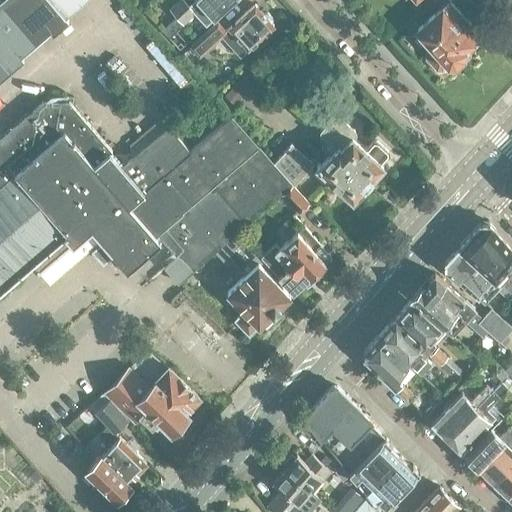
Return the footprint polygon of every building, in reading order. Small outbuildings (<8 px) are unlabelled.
[(0,0),(0,58),(10,70),(25,57),(22,54),(37,42),(0,0)] [(51,0),(0,0),(37,42),(52,29),(54,32),(69,20),(51,0)] [(51,0),(69,20),(70,19),(67,16),(85,0),(51,0)] [(177,16),(178,15),(194,0),(192,0),(189,3),(186,0),(177,0),(169,7),(177,16)] [(185,22),(196,12),(207,24),(233,0),(194,0),(178,15),(185,22)] [(418,29),(434,46),(427,52),(428,57),(439,68),(443,69),(450,63),(457,63),(464,55),(465,49),(481,34),(451,0),(436,0),(442,7),(418,29)] [(256,4),(222,35),(240,55),(274,24),(256,4)] [(191,45),(200,56),(227,30),(218,21),(191,45)] [(170,22),(162,29),(169,37),(177,30),(170,22)] [(0,58),(0,78),(10,70),(0,58)] [(235,103),(253,83),(242,74),(225,94),(235,103)] [(73,245),(92,229),(103,241),(126,269),(161,240),(177,255),(164,267),(178,282),(193,270),(214,251),(238,230),(239,229),(292,182),(274,161),(231,114),(190,149),(169,125),(161,116),(130,143),(130,152),(133,156),(122,166),(111,152),(113,150),(70,102),(45,100),(0,138),(0,292),(33,263),(40,271),(68,247),(72,244),(73,245)] [(389,150),(388,149),(378,140),(377,140),(376,140),(375,140),(374,140),(367,148),(353,136),(355,134),(355,133),(355,132),(355,131),(355,130),(338,116),(337,115),(336,115),(335,116),(323,130),(322,130),(322,131),(322,132),(322,133),(323,134),(320,138),(326,143),(322,146),(331,154),(320,167),(318,165),(313,171),(327,182),(331,177),(354,197),(384,163),(382,161),(388,153),(389,152),(389,151),(389,150)] [(274,161),(292,182),(293,181),(294,183),(313,162),(292,142),(274,161)] [(283,194),(298,210),(308,202),(293,185),(283,194)] [(511,270),(507,266),(511,260),(511,246),(489,220),(481,221),(458,246),(511,294),(511,295),(511,270)] [(262,255),(239,229),(238,230),(279,274),(293,290),(326,260),(325,259),(331,254),(304,224),(279,246),(276,242),(262,255)] [(238,230),(214,251),(227,264),(231,261),(244,275),(228,291),(245,310),(236,319),(250,333),(290,294),(274,277),(279,274),(238,230)] [(511,294),(458,246),(442,264),(478,298),(479,297),(485,302),(497,288),(507,298),(511,294)] [(487,330),(491,333),(504,318),(491,306),(483,316),(475,309),(434,272),(411,298),(442,327),(443,326),(451,334),(465,319),(483,335),(487,330)] [(432,338),(442,327),(411,298),(393,317),(428,350),(436,341),(432,338)] [(491,333),(511,352),(511,316),(508,313),(504,318),(491,333)] [(424,355),(428,350),(393,317),(376,336),(408,365),(410,363),(418,371),(428,360),(424,355)] [(399,375),(408,365),(376,336),(363,350),(364,356),(395,386),(403,378),(399,375)] [(188,411),(201,397),(169,366),(149,385),(129,365),(106,392),(136,421),(142,414),(157,429),(163,423),(172,431),(189,412),(188,411)] [(433,422),(448,437),(510,374),(505,369),(501,366),(494,374),(501,380),(493,388),(487,382),(470,399),(463,392),(433,422)] [(511,376),(510,374),(448,437),(463,452),(493,421),(492,420),(496,416),(487,408),(511,383),(511,376)] [(405,383),(398,391),(408,401),(415,393),(405,383)] [(332,385),(304,415),(303,416),(348,470),(350,472),(385,436),(384,436),(359,411),(362,409),(338,385),(332,385)] [(105,392),(90,404),(97,411),(111,399),(105,392)] [(95,494),(108,507),(109,508),(111,508),(111,507),(112,507),(117,502),(117,501),(117,499),(116,498),(119,495),(120,496),(124,495),(127,492),(127,489),(126,488),(131,482),(129,480),(147,461),(115,430),(128,418),(111,399),(97,411),(108,424),(98,433),(110,444),(101,453),(100,452),(86,467),(105,485),(95,494)] [(466,454),(480,469),(511,436),(511,424),(511,423),(509,425),(501,417),(498,421),(497,420),(491,427),(492,428),(466,454)] [(350,472),(365,491),(401,455),(390,445),(392,443),(385,436),(350,472)] [(511,436),(480,469),(494,482),(511,464),(511,436)] [(297,454),(285,468),(312,490),(323,477),(324,477),(331,470),(312,453),(305,461),(297,454)] [(401,455),(365,491),(381,511),(420,471),(413,464),(412,465),(401,455)] [(511,464),(494,482),(508,496),(511,492),(511,464)] [(350,475),(342,465),(335,470),(343,480),(350,475)] [(282,489),(268,505),(277,511),(309,511),(322,498),(312,490),(285,468),(273,481),(282,489)] [(441,485),(418,509),(414,511),(453,511),(461,505),(441,485)] [(376,511),(367,498),(359,507),(362,511),(376,511)]
